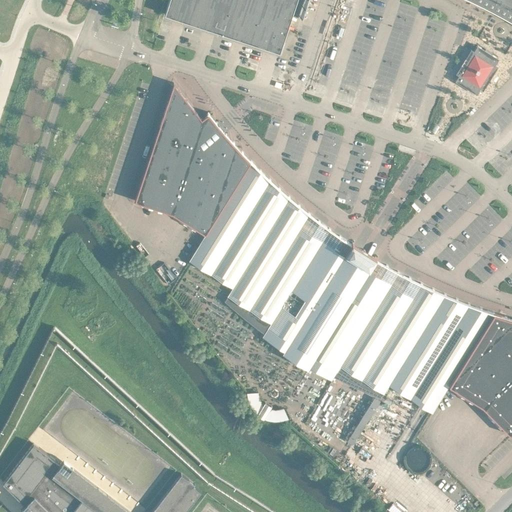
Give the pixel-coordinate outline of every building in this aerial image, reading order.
[(168,0),(164,13),(279,51),(292,13),(297,15),(302,1),(301,0),(168,0)] [(511,0),(495,0),(495,1),(496,2),(497,0),(501,3),(501,4),(502,5),(503,3),(507,6),(506,7),(508,8),(508,7),(511,8),(511,0)] [(468,55),(467,54),(455,73),(459,75),(455,80),(462,85),(463,84),(465,85),(464,86),(466,87),(467,86),(469,88),(468,89),(471,91),(472,90),(474,91),(473,92),(476,94),(480,88),(482,90),(494,71),(493,70),(495,66),(496,66),(497,67),(498,65),(495,64),(498,58),(491,53),(490,54),(484,51),(485,49),(477,45),(474,50),(471,49),(470,50),(471,50),(471,51),(468,55)] [(172,212),(205,233),(250,160),(241,151),(233,141),(224,131),(208,111),(206,112),(207,113),(201,117),(173,82),(134,200),(172,212)] [(442,395),(448,385),(494,312),(482,308),(470,304),(458,299),(446,294),(434,289),(422,283),(420,282),(420,283),(412,296),(369,269),(370,267),(369,266),(368,268),(367,267),(358,262),(358,261),(356,260),(355,260),(346,255),(347,254),(346,253),(346,252),(345,252),(344,254),(301,227),(309,213),(309,214),(310,213),(298,204),(288,195),(278,187),(269,178),(259,169),(250,160),(205,233),(199,243),(188,260),(232,287),(227,295),(270,322),(267,328),(288,341),(287,344),(313,360),(315,357),(336,371),(340,366),(383,393),(388,384),(432,411),(442,395)] [(511,317),(494,312),(448,385),(482,406),(509,434),(511,431),(511,317)] [(183,511),(200,490),(193,485),(194,483),(194,482),(194,483),(180,473),(150,511),(124,511),(64,466),(60,463),(61,462),(60,462),(60,463),(49,455),(49,454),(39,446),(33,442),(3,482),(17,496),(24,503),(23,504),(24,504),(27,507),(28,507),(32,511),(183,511)]
